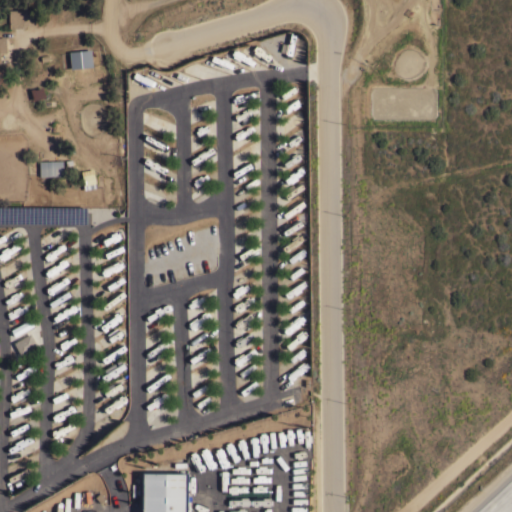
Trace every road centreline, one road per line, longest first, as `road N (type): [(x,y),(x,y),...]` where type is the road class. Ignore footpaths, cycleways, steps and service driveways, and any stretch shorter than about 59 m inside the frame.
road 1 (residential): [(331,511),(335,25),(320,7),(281,10)]
road 2 (residential): [(134,100),(135,442)]
road 3 (residential): [(394,511),(511,412)]
road 4 (residential): [(281,10),(164,45)]
